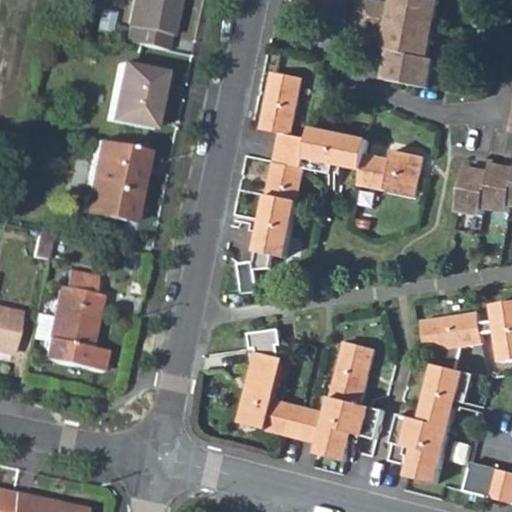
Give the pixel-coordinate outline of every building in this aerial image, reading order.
[(132,0),(124,43),(164,51),(175,0),(132,0)] [(393,0),(393,6),(365,0),(359,0),(357,15),(353,31),(386,38),(385,44),(381,60),(387,61),(386,69),(383,81),(420,87),(427,89),(433,61),(427,60),(440,2),(430,0),(393,0)] [(105,120),(143,128),(148,103),(154,104),(160,73),(116,64),(105,120)] [(256,262),(240,265),(244,293),(245,295),(249,294),(259,292),(256,272),(271,268),(274,256),(286,258),(299,200),(305,169),(333,174),(335,164),(362,170),(359,186),(417,197),(425,158),(394,152),(393,161),(366,156),(368,142),(354,139),(353,137),(312,129),(310,139),(293,136),(303,79),(275,73),(263,129),(281,133),(275,161),(264,220),(256,262)] [(148,103),(143,128),(149,129),(154,104),(148,103)] [(144,151),(94,140),(80,213),(130,223),(144,151)] [(468,171),(459,214),(484,219),(486,212),(511,216),(511,210),(511,169),(511,171),(506,170),(494,168),(495,163),(487,162),(485,174),(480,173),(468,171)] [(37,232),(31,257),(46,259),(51,235),(37,232)] [(44,342),(41,360),(54,363),(55,358),(67,360),(66,366),(99,373),(104,352),(88,349),(98,296),(92,296),(96,277),(66,272),(62,289),(54,288),(52,302),(44,342)] [(38,299),(29,339),(44,342),(52,302),(38,299)] [(399,417),(392,445),(416,451),(412,466),(409,480),(438,486),(458,403),(470,405),(476,376),(457,371),(459,361),(463,347),(485,344),(484,335),(499,333),(504,363),(511,361),(511,303),(496,306),(498,321),(482,323),(480,315),(423,323),(427,352),(444,350),(440,366),(437,366),(424,422),(399,417)] [(0,310),(0,350),(10,353),(18,315),(0,310)] [(240,424),(268,431),(285,436),(319,444),(317,455),(348,461),(350,451),(354,436),(377,442),(385,411),(372,408),(361,406),(375,350),(347,342),(328,415),(312,411),(305,410),(275,403),(285,360),(281,359),(278,348),(279,346),(282,345),(279,331),(249,335),(251,349),(251,352),(255,351),(257,353),(240,424)] [(473,463),(466,492),(469,493),(489,498),(493,499),(501,471),(473,463)] [(501,471),(493,499),(503,502),(511,504),(511,473),(501,471)] [(0,511),(8,511),(12,494),(0,491),(0,511)] [(12,494),(8,511),(84,511),(85,510),(12,494)]
